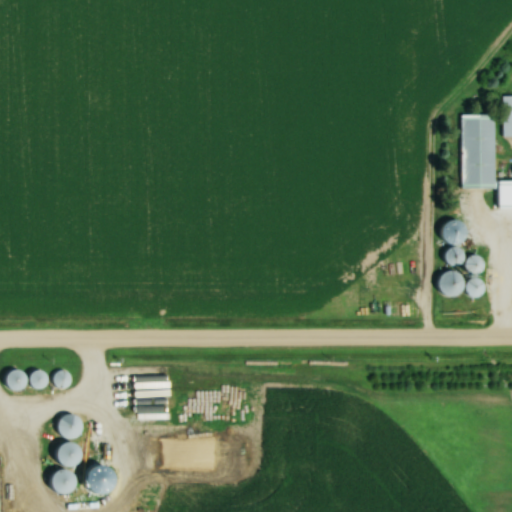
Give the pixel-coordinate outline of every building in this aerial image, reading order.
[(458,114),(459,188),(500,187),(500,208),(511,208),(511,179),(497,179),(496,113),(458,114)] [(482,274),(489,259),(472,251),(471,253),(454,245),(448,259),(482,274)] [(21,393),(33,381),(19,368),(7,379),(21,393)] [(74,376),(61,368),(54,382),(67,389),(74,376)] [(31,383),(44,389),(51,375),(38,369),(31,383)] [(84,417),(65,414),(62,436),(81,439),(84,417)] [(57,453),(74,470),(88,454),(71,438),(57,453)] [(57,493),(77,493),(78,471),(58,470),(57,493)]
